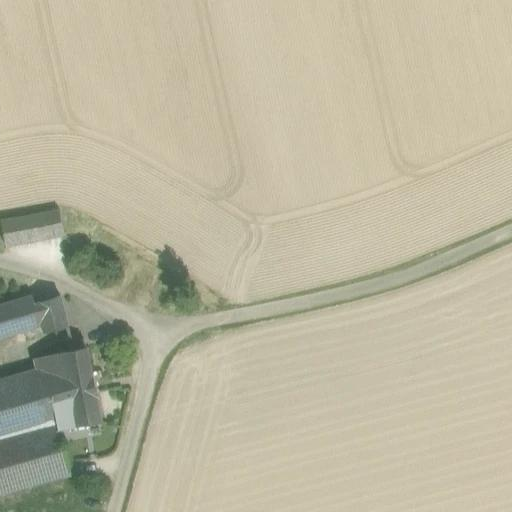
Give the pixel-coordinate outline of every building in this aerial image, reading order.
[(61,209),(0,219),(5,247),(65,237),(61,209)] [(59,294),(34,304),(41,326),(43,333),(68,328),(59,294)] [(0,305),(0,338),(41,326),(34,304),(31,296),(0,305)] [(86,348),(34,358),(37,370),(43,398),(54,396),(61,429),(101,422),(86,348)] [(43,398),(37,370),(0,380),(0,496),(70,476),(61,429),(54,396),(43,398)]
